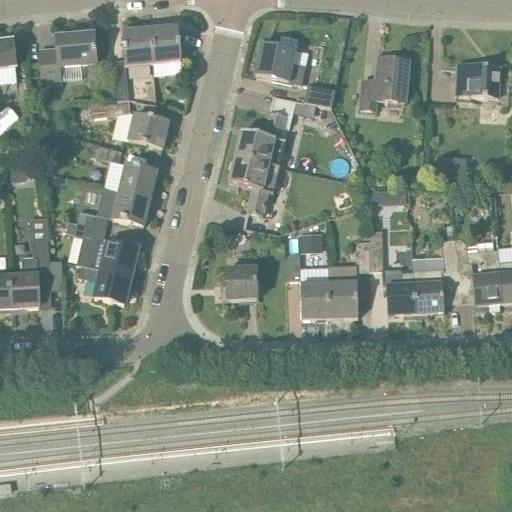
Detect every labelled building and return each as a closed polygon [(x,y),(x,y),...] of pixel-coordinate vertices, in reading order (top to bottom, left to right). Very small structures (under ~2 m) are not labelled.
[(150,33),(152,68),(181,66),(179,30),(150,33)] [(126,70),(152,68),(150,33),(121,35),(123,64),(110,65),(113,105),(128,103),(126,70)] [(42,89),(60,87),(58,71),(95,68),(93,37),(54,41),(56,53),(38,55),(42,89)] [(0,74),(16,72),(12,44),(0,45),(0,74)] [(301,89),(307,61),(293,58),(294,54),(261,47),(254,81),(289,88),(289,87),(301,89)] [(403,111),(407,66),(377,63),(375,86),(360,84),(358,115),(376,117),(376,108),(403,111)] [(497,104),(499,72),(457,69),(455,102),(497,104)] [(330,111),(334,94),(307,89),(303,105),(330,111)] [(128,103),(113,105),(88,107),(88,109),(79,110),(80,119),(89,118),(89,121),(129,118),(128,103)] [(162,154),(169,126),(133,117),(126,145),(162,154)] [(236,161),(280,172),(286,145),(281,144),(287,121),(269,117),(263,141),(242,136),(236,161)] [(119,167),(122,155),(93,149),(90,160),(119,167)] [(273,198),(280,172),(236,161),(229,188),(251,193),(246,216),(263,220),(269,197),(273,198)] [(446,161),(436,161),(436,175),(446,176),(446,161)] [(117,194),(150,202),(156,176),(110,165),(104,191),(117,194)] [(26,185),(26,172),(11,172),(11,185),(26,185)] [(144,230),(150,202),(117,194),(104,191),(97,219),(79,215),(76,226),(105,233),(108,222),(144,230)] [(394,195),(394,209),(405,209),(405,195),(394,195)] [(102,245),(105,233),(76,226),(74,238),(92,243),(102,245)] [(453,244),(452,235),(452,229),(440,230),(443,273),(439,274),(440,276),(413,278),(413,276),(412,276),(415,319),(444,317),(442,287),(457,286),(453,244)] [(369,245),(370,275),(382,275),(382,250),(382,234),(369,234),(369,245)] [(499,277),(498,266),(497,254),(467,257),(466,243),(461,243),(461,235),(452,235),(453,244),(457,286),(472,285),(474,311),(502,309),(499,277)] [(322,256),(321,238),(299,238),(299,257),(322,256)] [(98,274),(98,273),(131,280),(137,255),(105,247),(105,246),(102,245),(92,243),(86,271),(98,274)] [(51,291),(50,275),(49,266),(48,245),(35,246),(36,262),(37,276),(38,292),(51,291)] [(357,275),(370,275),(369,245),(355,245),(355,270),(327,270),(328,286),(329,323),(358,322),(357,275)] [(286,285),(299,285),(299,258),(285,259),(286,285)] [(9,279),(11,313),(39,311),(38,292),(36,262),(21,262),(22,278),(9,279)] [(499,277),(502,309),(511,307),(511,264),(498,266),(499,277)] [(49,266),(50,275),(51,291),(51,295),(63,294),(62,265),(49,266)] [(131,280),(98,273),(98,274),(86,271),(81,269),(78,281),(95,285),(91,301),(124,309),(131,280)] [(227,305),(257,304),(256,273),(226,274),(227,305)] [(412,276),(399,277),(399,274),(382,275),(382,289),(385,289),(387,321),(415,319),(412,276)] [(0,313),(11,313),(9,279),(0,279),(0,313)] [(301,323),(329,323),(328,286),(300,287),(301,323)] [(18,473),(17,488),(35,488),(35,484),(31,484),(31,474),(18,473)] [(0,490),(0,500),(16,500),(16,490),(0,490)]
